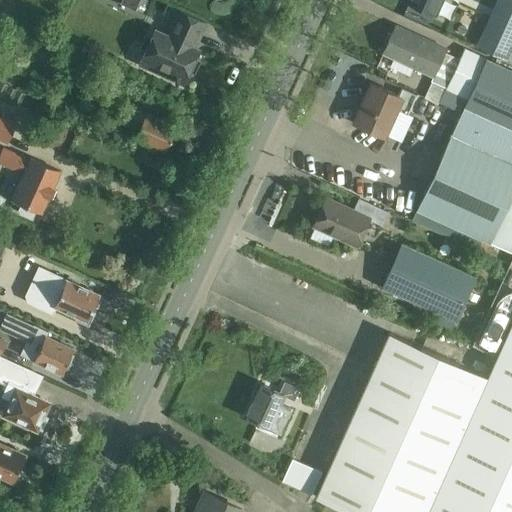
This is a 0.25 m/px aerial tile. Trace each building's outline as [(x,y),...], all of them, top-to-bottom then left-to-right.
[(121,0),(120,4),(135,10),(139,0),(121,0)] [(406,0),(405,2),(435,15),(441,0),(406,0)] [(511,63),(511,0),(495,0),(475,47),(511,63)] [(197,50),(194,49),(206,24),(178,11),(167,35),(154,30),(138,65),(182,85),(197,50)] [(382,56),(432,78),(445,49),(394,27),(382,56)] [(0,45),(0,52),(24,63),(33,43),(6,31),(0,45)] [(476,78),(485,60),(463,49),(454,68),(476,78)] [(476,78),(454,68),(444,90),(466,100),(463,108),(511,130),(511,72),(485,60),(476,78)] [(402,89),(399,96),(370,83),(352,123),(384,138),(396,111),(407,115),(416,95),(402,89)] [(167,146),(170,147),(179,128),(132,106),(127,116),(142,123),(135,137),(165,151),(167,146)] [(416,211),(492,245),(511,197),(511,130),(463,108),(455,124),(416,211)] [(0,139),(7,143),(17,122),(0,114),(0,139)] [(29,157),(28,159),(3,147),(0,154),(0,163),(21,173),(10,196),(21,201),(17,209),(32,216),(35,208),(40,210),(59,171),(29,157)] [(511,197),(492,245),(491,247),(511,255),(511,197)] [(383,226),(388,213),(359,201),(354,212),(327,201),(314,229),(358,247),(369,220),(383,226)] [(431,322),(451,331),(476,277),(404,243),(383,288),(436,312),(431,322)] [(73,283),(72,284),(51,274),(39,298),(54,305),(77,316),(76,319),(87,324),(93,313),(90,311),(98,295),(73,283)] [(34,361),(61,373),(72,349),(45,336),(47,332),(34,326),(6,312),(0,324),(0,328),(26,341),(20,354),(34,361)] [(511,511),(511,324),(488,378),(426,511),(511,511)] [(389,334),(315,496),(350,511),(426,511),(488,378),(389,334)] [(3,415),(36,429),(48,403),(26,393),(36,373),(0,356),(0,381),(7,384),(2,395),(10,399),(3,415)] [(284,398),(293,402),(299,390),(284,383),(279,395),(261,386),(247,416),(280,431),(290,411),(280,406),(284,398)] [(0,475),(12,481),(24,454),(0,443),(0,475)] [(281,481),(312,494),(321,471),(291,458),(281,481)] [(239,511),(240,509),(204,492),(194,511),(239,511)]
